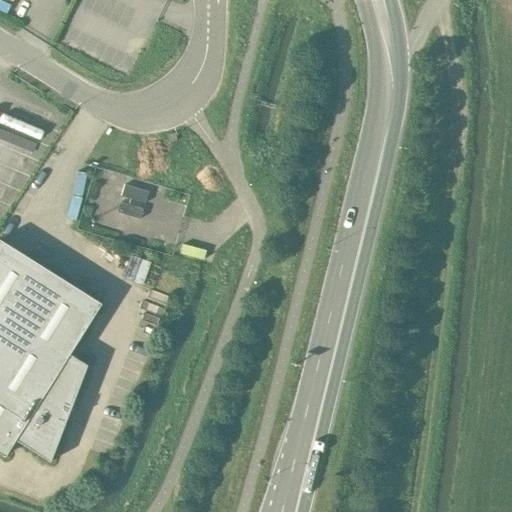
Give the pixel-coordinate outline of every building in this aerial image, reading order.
[(0,156),(32,169),(37,157),(30,154),(36,140),(2,126),(0,130),(0,156)] [(145,203),(148,192),(144,191),(124,184),(121,196),(145,203)] [(142,209),(120,203),(117,212),(140,218),(142,209)] [(0,453),(4,456),(15,440),(50,462),(87,365),(69,353),(101,303),(0,239),(0,453)] [(135,253),(127,275),(148,283),(156,261),(135,253)]
